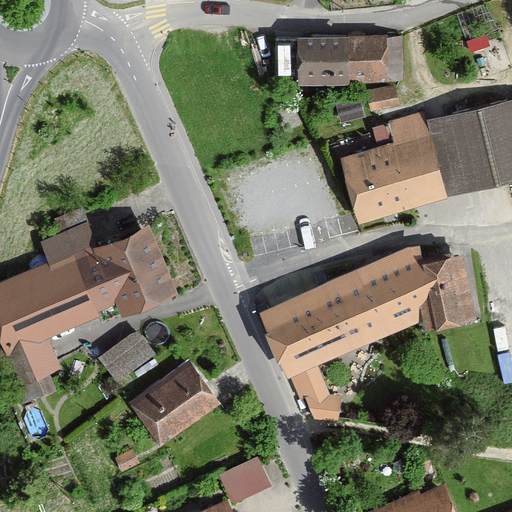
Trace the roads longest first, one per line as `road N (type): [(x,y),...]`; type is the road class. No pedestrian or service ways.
road 1 (residential): [(112,38),(194,11),(392,20),(457,0)]
road 2 (residential): [(229,297),(413,241),(511,231)]
road 3 (residential): [(112,38),(229,297)]
road 4 (residential): [(229,297),(320,511)]
road 5 (track): [(511,456),(366,429),(284,430)]
